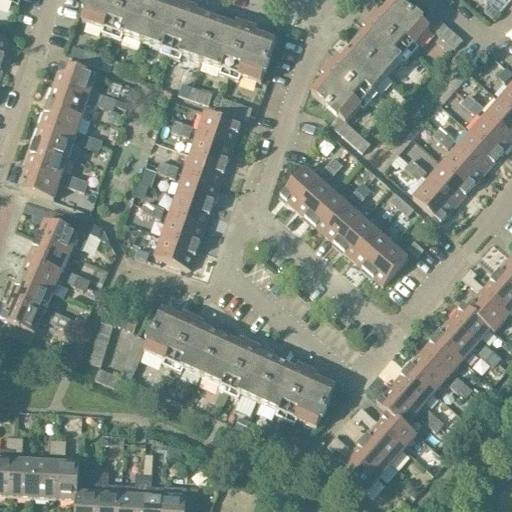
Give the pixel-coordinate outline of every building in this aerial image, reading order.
[(0,0),(0,2),(18,9),(20,0),(0,0)] [(142,46),(156,4),(145,0),(90,0),(81,25),(102,33),(100,37),(120,44),(122,39),(142,46)] [(415,48),(429,32),(454,54),(462,45),(430,17),(422,25),(395,1),(381,17),(377,13),(362,29),(367,33),(353,49),(387,79),(400,64),(404,67),(418,51),(415,48)] [(200,66),(215,24),(196,17),(198,12),(178,5),(176,10),(156,4),(142,46),(161,53),(159,58),(179,65),(181,60),(200,66)] [(498,16),(489,8),(483,15),(491,23),(498,16)] [(261,88),(275,45),(255,38),(257,32),(237,25),(235,31),(215,24),(200,66),(220,73),(218,78),(238,85),(240,80),(261,88)] [(0,65),(2,66),(9,45),(0,41),(0,65)] [(363,113),(377,98),(373,94),(387,79),(353,49),(339,64),(335,60),(321,76),(325,80),(311,97),(337,120),(329,129),(361,158),(369,149),(344,127),(359,110),(363,113)] [(133,72),(72,51),(68,62),(129,83),(133,72)] [(89,101),(97,80),(61,67),(54,89),(89,101)] [(139,86),(143,75),(133,72),(129,83),(139,86)] [(505,88),(511,80),(511,78),(506,73),(498,82),(505,88)] [(82,122),(89,101),(54,89),(46,109),(82,122)] [(188,103),(192,92),(181,89),(178,100),(188,103)] [(511,90),(498,105),(511,117),(511,90)] [(208,110),(211,99),(192,92),(188,103),(208,110)] [(103,112),(107,101),(98,98),(94,109),(103,112)] [(468,115),(476,106),(468,99),(461,108),(468,115)] [(112,115),(116,104),(107,101),(103,112),(112,115)] [(248,124),(252,113),(221,102),(217,113),(248,124)] [(511,117),(498,105),(485,121),(511,145),(511,117)] [(475,121),(483,112),(476,106),(468,115),(475,121)] [(75,142),(82,122),(46,109),(39,130),(75,142)] [(232,151),(240,130),(204,117),(197,139),(232,151)] [(511,146),(511,145),(485,121),(470,137),(498,162),(511,146)] [(179,140),(183,128),(174,125),(170,136),(179,140)] [(188,143),(192,131),(183,128),(179,140),(188,143)] [(68,162),(75,142),(39,130),(32,150),(68,162)] [(439,147),(447,138),(440,131),(432,140),(439,147)] [(498,162),(470,137),(455,154),(484,179),(498,162)] [(446,153),(454,144),(447,138),(439,147),(446,153)] [(89,153),(93,142),(83,139),(80,150),(89,153)] [(225,172),(232,151),(197,139),(190,159),(225,172)] [(98,156),(102,145),(93,142),(89,153),(98,156)] [(60,183),(68,162),(32,150),(25,171),(60,183)] [(484,179),(455,154),(441,169),(470,194),(484,179)] [(218,192),(225,172),(190,159),(182,180),(218,192)] [(342,170),(332,162),(326,169),(335,177),(342,170)] [(411,179),(419,170),(411,164),(403,173),(411,179)] [(165,180),(169,168),(160,165),(156,177),(165,180)] [(174,183),(178,171),(169,168),(165,180),(174,183)] [(335,177),(326,169),(320,176),(329,184),(335,177)] [(470,194),(441,169),(427,185),(455,211),(470,194)] [(417,185),(425,176),(419,170),(411,179),(417,185)] [(53,204),(60,183),(25,171),(18,192),(53,204)] [(295,214),(320,186),(304,172),(280,201),(295,214)] [(74,193),(78,182),(69,179),(65,190),(74,193)] [(211,213),(218,192),(182,180),(175,200),(211,213)] [(83,197),(87,186),(78,182),(74,193),(83,197)] [(455,211),(427,185),(412,203),(440,228),(455,211)] [(310,227),(335,199),(320,186),(295,214),(310,227)] [(370,195),(361,187),(355,194),(364,202),(370,195)] [(364,202),(355,194),(349,202),(357,210),(364,202)] [(403,206),(395,198),(388,205),(397,213),(403,206)] [(324,239),(349,212),(335,199),(310,227),(324,239)] [(204,233),(211,213),(175,200),(168,220),(204,233)] [(413,214),(403,206),(397,213),(407,221),(413,214)] [(151,221),(155,210),(146,207),(142,218),(151,221)] [(160,224),(164,213),(155,210),(151,221),(160,224)] [(338,252),(363,224),(349,212),(324,239),(338,252)] [(82,254),(89,237),(107,246),(108,244),(102,233),(92,228),(67,219),(62,231),(44,223),(35,243),(69,258),(73,250),(82,254)] [(197,253),(204,233),(168,220),(161,241),(197,253)] [(353,265),(378,237),(363,224),(338,252),(353,265)] [(367,277),(392,249),(378,237),(353,265),(367,277)] [(190,274),(197,253),(161,241),(154,262),(190,274)] [(60,278),(69,258),(35,243),(26,263),(60,278)] [(422,254),(413,246),(407,253),(416,261),(422,254)] [(383,291),(408,263),(392,249),(367,277),(383,291)] [(145,266),(148,257),(136,253),(133,262),(145,266)] [(511,263),(510,261),(496,278),(511,292),(511,263)] [(52,298),(60,278),(26,263),(18,282),(52,298)] [(473,282),(476,278),(470,273),(461,283),(467,288),(468,288),(473,282)] [(73,291),(78,279),(70,275),(65,287),(73,291)] [(511,316),(511,292),(496,278),(484,291),(481,294),(510,319),(511,316)] [(82,295),(87,283),(78,279),(73,291),(82,295)] [(43,318),(52,298),(18,282),(9,302),(43,318)] [(510,319),(481,294),(484,291),(473,282),(468,288),(478,297),(467,310),(466,310),(491,332),(491,333),(495,336),(510,319)] [(0,322),(34,337),(43,318),(9,302),(0,321),(0,322)] [(491,332),(466,310),(467,310),(463,307),(449,323),(477,349),(491,333),(491,332)] [(201,381),(220,340),(201,331),(204,325),(185,317),(182,323),(163,314),(148,346),(138,341),(120,379),(130,384),(143,355),(164,364),(162,368),(181,377),(183,373),(201,381)] [(55,330),(60,319),(52,315),(47,327),(55,330)] [(133,337),(137,327),(118,318),(114,328),(133,337)] [(64,334),(69,323),(60,319),(55,330),(64,334)] [(477,349),(449,323),(434,340),(462,365),(477,349)] [(100,370),(113,330),(102,326),(89,367),(100,370)] [(258,407),(277,365),(258,357),(261,351),(241,343),(239,348),(220,340),(201,381),(221,390),(219,394),(238,402),(240,398),(258,407)] [(462,365),(434,340),(419,357),(447,381),(462,365)] [(501,363),(486,350),(482,354),(497,367),(501,363)] [(497,367),(482,354),(478,359),(493,372),(497,367)] [(447,381),(419,357),(405,373),(433,398),(447,381)] [(317,433),(335,392),(315,383),(318,377),(298,369),(296,374),(277,365),(258,407),(278,415),(276,419),(295,428),(297,424),(317,433)] [(113,392),(118,381),(99,373),(94,384),(113,392)] [(433,398),(405,373),(390,389),(418,414),(433,398)] [(472,395),(457,382),(453,386),(477,407),(484,400),(475,392),(472,395)] [(477,407),(453,386),(449,391),(464,404),(462,407),(471,415),(477,407)] [(418,414),(390,389),(375,406),(386,416),(387,415),(404,430),(418,414)] [(358,426),(361,423),(367,417),(361,411),(352,420),(358,426)] [(415,439),(404,430),(387,415),(386,416),(377,426),(367,417),(361,423),(371,433),(374,430),(402,454),(415,439)] [(452,436),(428,415),(424,419),(439,433),(448,440),(452,436)] [(439,433),(424,419),(420,424),(435,437),(439,433)] [(402,454),(374,430),(371,433),(361,444),(389,469),(402,454)] [(336,452),(341,446),(335,440),(326,450),(333,456),(336,452)] [(0,501),(11,503),(14,464),(14,456),(15,443),(7,442),(6,455),(0,454),(0,501)] [(101,442),(101,451),(106,451),(111,447),(111,442),(101,442)] [(22,456),(23,443),(15,443),(14,456),(22,456)] [(389,469),(361,444),(351,455),(341,446),(336,452),(346,461),(348,458),(377,483),(389,469)] [(57,459),(58,445),(51,445),(50,458),(57,459)] [(77,497),(79,468),(64,467),(65,446),(58,445),(57,459),(57,467),(55,505),(76,507),(76,497),(77,497)] [(168,451),(167,464),(179,465),(180,456),(168,451)] [(377,483),(348,458),(346,461),(335,473),(363,498),(377,483)] [(33,504),(35,465),(14,464),(11,503),(33,504)] [(55,505),(57,467),(35,465),(33,504),(55,505)] [(163,511),(164,502),(164,494),(152,494),(153,478),(148,471),(145,470),(144,480),(142,511),(163,511)] [(98,511),(101,477),(93,476),(92,498),(77,497),(76,497),(76,507),(75,511),(98,511)] [(120,511),(122,491),(107,490),(108,477),(101,477),(98,511),(120,511)] [(142,511),(144,480),(137,479),(136,492),(122,491),(120,511),(142,511)] [(198,511),(199,497),(185,496),(186,494),(165,492),(164,494),(164,502),(163,511),(198,511)]
